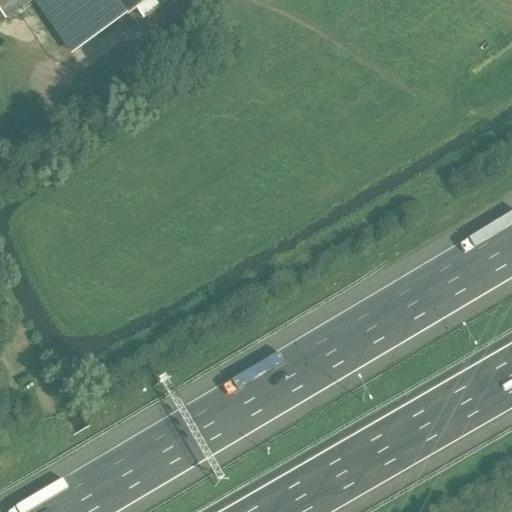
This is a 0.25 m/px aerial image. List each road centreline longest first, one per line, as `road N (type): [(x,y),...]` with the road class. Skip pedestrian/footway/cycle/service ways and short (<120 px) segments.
road 1 (motorway): [(511,245),(63,511)]
road 2 (motorway): [(276,511),(511,376)]
